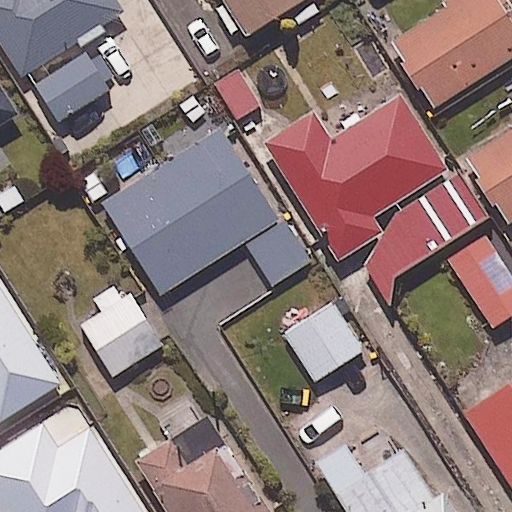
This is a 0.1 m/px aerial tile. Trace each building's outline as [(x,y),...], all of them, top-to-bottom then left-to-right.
[(109,87),(81,48),(107,29),(103,22),(121,10),(113,0),(0,0),(0,39),(59,122),(109,87)] [(222,0),(244,34),(297,0),(222,0)] [(511,54),(511,22),(497,0),(450,0),(389,40),(432,107),(511,54)] [(259,103),(239,70),(215,85),(236,117),(259,103)] [(0,121),(17,111),(0,85),(0,121)] [(447,167),(401,92),(328,136),(312,110),(263,140),(343,271),(363,260),(376,282),(486,215),(453,163),(447,167)] [(511,217),(511,125),(464,155),(505,221),(511,217)] [(306,263),(220,128),(102,203),(159,292),(242,239),(271,285),(306,263)] [(511,310),(511,277),(484,233),(447,257),(491,324),(511,310)] [(160,343),(129,292),(79,322),(109,373),(160,343)] [(361,349),(331,301),(283,331),(313,379),(361,349)] [(511,380),(463,411),(511,486),(511,380)] [(280,511),(216,407),(182,428),(192,445),(155,468),(181,511),(280,511)] [(403,448),(363,471),(344,439),(314,456),(339,499),(346,511),(455,511),(442,490),(431,496),(403,448)]
